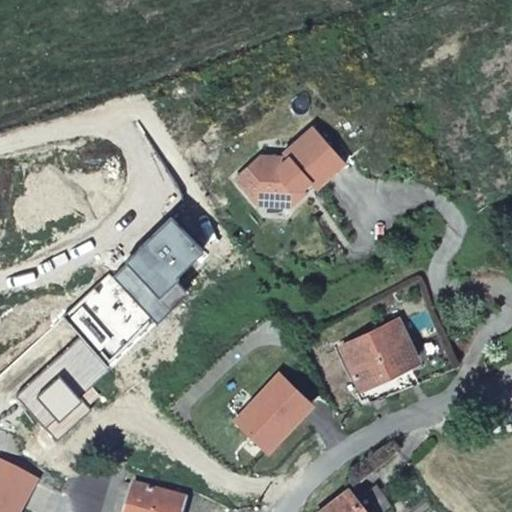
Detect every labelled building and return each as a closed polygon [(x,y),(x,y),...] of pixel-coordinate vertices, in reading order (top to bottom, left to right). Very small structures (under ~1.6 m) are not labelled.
[(275,164),(268,155),(241,179),(263,204),(274,194),(285,195),(295,207),(311,192),(307,189),(314,183),(318,187),(320,190),(349,165),(318,128),(289,154),(293,159),(287,165),(275,164)] [(287,165),(293,159),(268,155),(275,164),(287,165)] [(307,189),(311,192),(318,187),(314,183),(307,189)] [(274,194),(263,204),(295,207),(285,195),(274,194)] [(131,262),(117,276),(147,307),(177,278),(208,249),(176,215),(129,260),(131,262)] [(177,278),(147,307),(160,320),(190,291),(177,278)] [(420,359),(403,320),(347,346),(366,385),(420,359)] [(83,338),(19,397),(60,443),(95,411),(83,398),(113,370),(83,338)] [(285,374),(240,422),(272,452),(317,404),(285,374)] [(359,494),(336,511),(397,511),(403,508),(387,486),(366,503),(359,494)] [(184,511),(189,495),(169,489),(168,499),(141,493),(136,511),(184,511)] [(33,493),(25,511),(53,511),(57,503),(33,493)]
